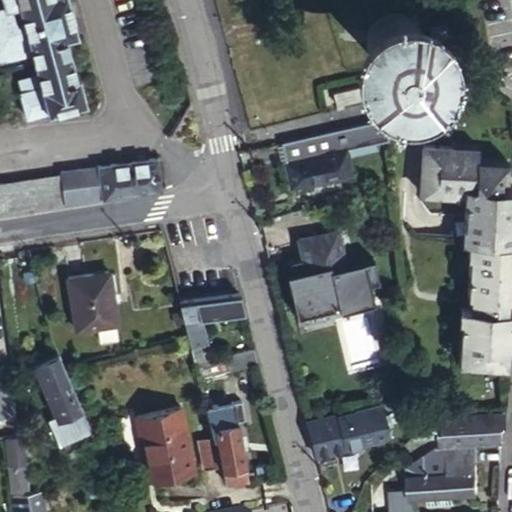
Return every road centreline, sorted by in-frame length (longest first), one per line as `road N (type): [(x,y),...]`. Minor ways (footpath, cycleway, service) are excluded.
road 1 (unclassified): [(309,511),(234,196)]
road 2 (residential): [(234,196),(0,233)]
road 3 (unclassified): [(234,196),(187,0)]
